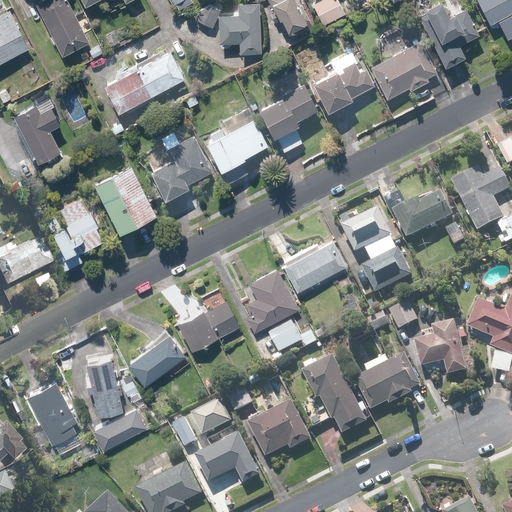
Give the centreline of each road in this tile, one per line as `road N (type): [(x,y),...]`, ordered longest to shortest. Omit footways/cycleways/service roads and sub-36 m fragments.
road 1 (residential): [(511,86),(0,348)]
road 2 (residential): [(302,511),(481,429)]
